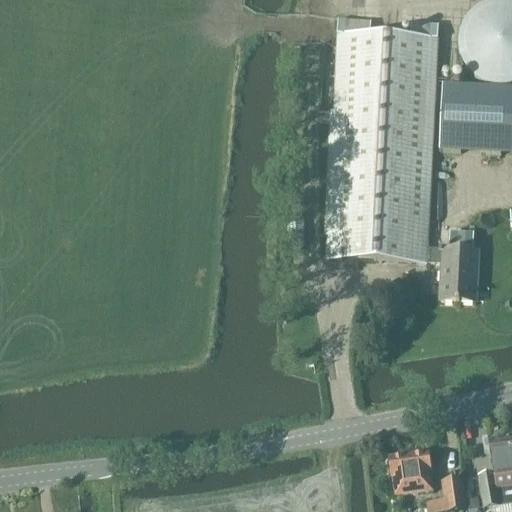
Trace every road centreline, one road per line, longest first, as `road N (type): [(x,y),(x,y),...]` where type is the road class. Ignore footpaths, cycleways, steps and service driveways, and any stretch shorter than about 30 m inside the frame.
road 1 (tertiary): [(0,484),(346,435),(511,396)]
road 2 (track): [(319,0),(324,277),(346,435)]
